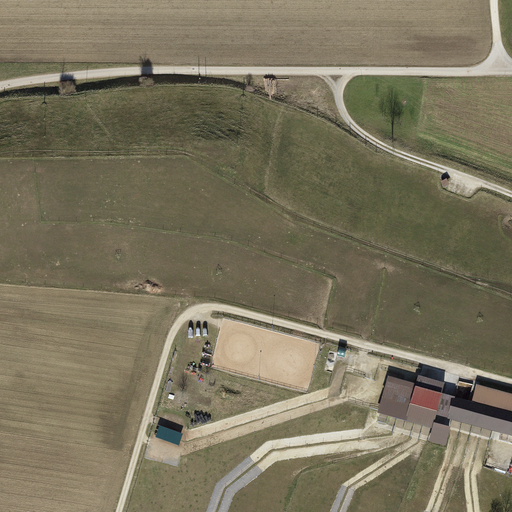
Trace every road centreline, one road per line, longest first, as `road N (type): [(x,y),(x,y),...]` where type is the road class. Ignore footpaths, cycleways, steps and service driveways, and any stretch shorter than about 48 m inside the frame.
road 1 (track): [(511,382),(200,307),(171,336),(119,511)]
road 2 (track): [(0,84),(136,67),(511,70)]
road 3 (track): [(511,194),(364,134),(341,106),(338,70)]
